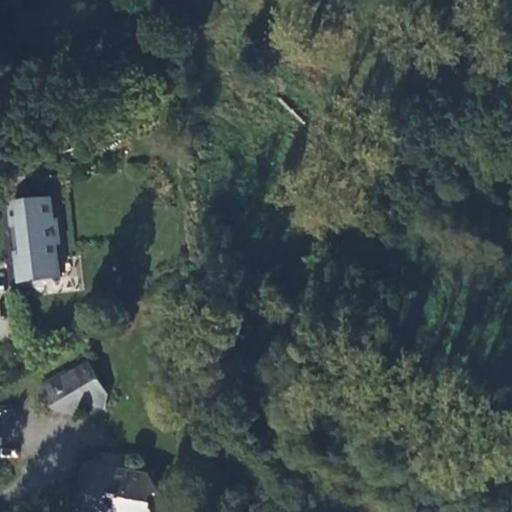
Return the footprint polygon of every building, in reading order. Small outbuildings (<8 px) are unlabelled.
[(91,112),(67,128),(79,146),(103,130),(91,112)] [(54,200),(7,206),(16,287),(63,281),(59,248),(63,248),(61,221),(57,222),(54,200)] [(47,357),(59,378),(70,371),(89,360),(77,340),(47,357)] [(70,371),(91,408),(106,412),(110,398),(89,360),(70,371)] [(59,378),(39,388),(46,407),(46,411),(79,421),(81,415),(91,408),(70,371),(59,378)] [(87,468),(82,495),(79,511),(153,511),(153,509),(153,501),(162,494),(156,485),(157,475),(136,471),(109,466),(102,457),(87,468)]
